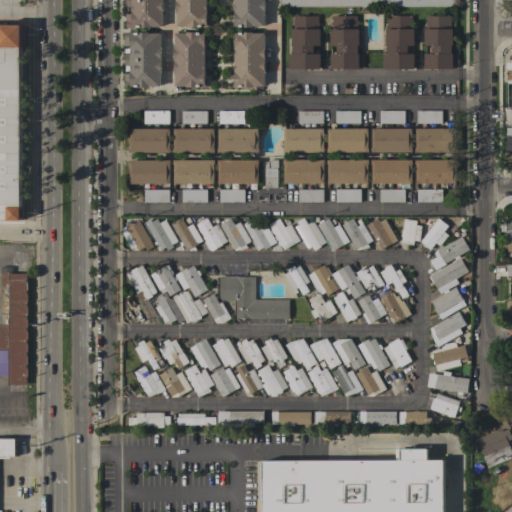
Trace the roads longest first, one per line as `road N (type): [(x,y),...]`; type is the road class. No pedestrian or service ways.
road 1 (primary): [(81,511),(80,0)]
road 2 (primary): [(48,0),(49,474)]
road 3 (residential): [(478,386),(480,30)]
